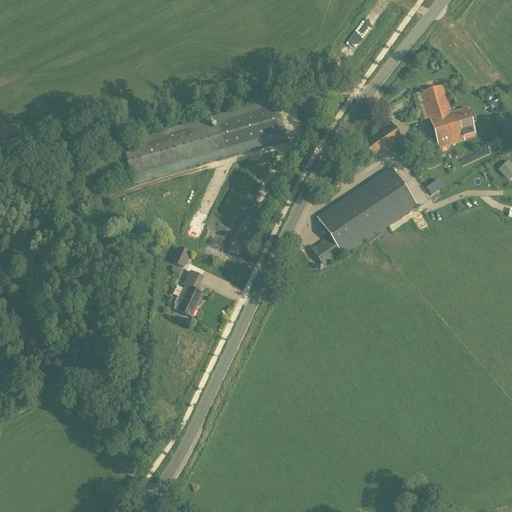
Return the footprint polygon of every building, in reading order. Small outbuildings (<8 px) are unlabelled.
[(422,94),(439,150),(464,142),(463,138),(475,135),(467,109),(451,114),(442,87),(422,94)] [(413,97),(421,122),(428,120),(420,95),(413,97)] [(121,142),(124,150),(131,176),(134,184),(286,141),(275,107),(273,99),(121,142)] [(404,144),(388,122),(362,142),(376,162),(404,144)] [(117,132),(89,146),(93,155),(121,142),(117,132)] [(337,171),(346,183),(375,164),(365,151),(337,171)] [(511,165),(509,162),(498,172),(507,182),(511,177),(511,165)] [(416,205),(390,168),(317,218),(330,238),(311,250),(323,268),(416,205)] [(438,181),(426,189),(431,196),(443,188),(438,181)] [(183,270),(191,254),(179,248),(172,264),(183,270)] [(172,272),(179,276),(181,270),(174,267),(172,272)] [(184,287),(178,299),(177,299),(174,305),(176,306),(174,309),(178,311),(178,312),(191,319),(203,296),(196,293),(204,278),(191,272),(183,286),(184,287)]
